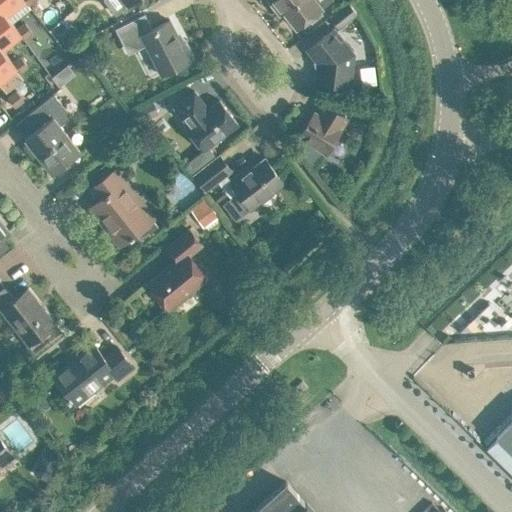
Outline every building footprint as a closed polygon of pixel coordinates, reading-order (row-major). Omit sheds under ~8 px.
[(0,0),(0,8),(5,15),(6,15),(24,1),(24,0),(0,0)] [(54,0),(63,10),(75,0),(54,0)] [(104,0),(115,13),(126,5),(132,0),(104,0)] [(267,0),(272,6),(276,3),(296,28),(306,20),(308,23),(320,14),(318,10),(321,8),(314,0),(267,0)] [(338,29),(357,14),(347,1),(329,16),(338,29)] [(5,15),(0,8),(0,48),(0,49),(19,34),(20,33),(17,29),(6,15),(5,15)] [(152,29),(144,13),(115,28),(123,45),(134,39),(138,48),(145,45),(161,75),(191,59),(183,43),(181,44),(169,20),(152,29)] [(184,18),(189,32),(199,29),(194,14),(184,18)] [(22,38),(31,31),(24,23),(17,29),(20,33),(19,34),(22,38)] [(349,86),(353,54),(333,28),(306,49),(316,61),(313,62),(315,67),(317,67),(316,82),(327,83),(328,86),(336,87),(338,84),(349,86)] [(0,48),(0,84),(6,92),(23,79),(18,72),(15,68),(12,64),(0,49),(0,48)] [(18,72),(27,65),(20,57),(12,64),(15,68),(18,72)] [(14,106),(23,99),(16,91),(7,98),(14,106)] [(206,109),(202,104),(204,103),(194,91),(173,107),(187,125),(184,127),(203,151),(238,123),(219,99),(206,109)] [(38,156),(67,133),(60,125),(71,116),(53,93),(24,116),(35,129),(24,137),(38,156)] [(362,102),(359,115),(373,119),(377,106),(362,102)] [(347,117),(324,103),(317,114),(313,112),(298,136),(326,153),(341,129),(340,128),(347,117)] [(106,152),(127,136),(118,125),(98,141),(106,152)] [(52,173),(67,161),(80,151),(67,133),(38,156),(52,173)] [(230,180),(225,174),(230,169),(219,155),(194,175),(205,189),(217,180),(230,197),(237,192),(250,208),(260,200),(263,203),(268,204),(274,199),(275,194),(272,190),(283,182),(264,157),(245,172),(243,170),(230,180)] [(87,181),(98,171),(92,164),(81,173),(87,181)] [(147,223),(155,217),(117,167),(90,189),(98,200),(89,207),(99,220),(102,217),(121,242),(118,244),(119,245),(129,237),(130,238),(134,235),(133,234),(136,232),(142,241),(154,233),(147,223)] [(202,227),(218,216),(204,197),(189,208),(202,227)] [(0,252),(9,245),(1,236),(8,230),(0,219),(0,252)] [(168,308),(207,277),(189,256),(202,245),(189,229),(166,246),(176,259),(147,282),(168,308)] [(14,298),(0,280),(0,309),(28,345),(56,323),(28,288),(14,298)] [(103,356),(93,343),(52,375),(74,404),(112,374),(116,379),(132,366),(116,346),(103,356)] [(511,418),(496,435),(498,437),(487,448),(511,472),(511,418)] [(0,465),(13,455),(0,437),(0,465)] [(312,511),(285,481),(250,511),(312,511)]
